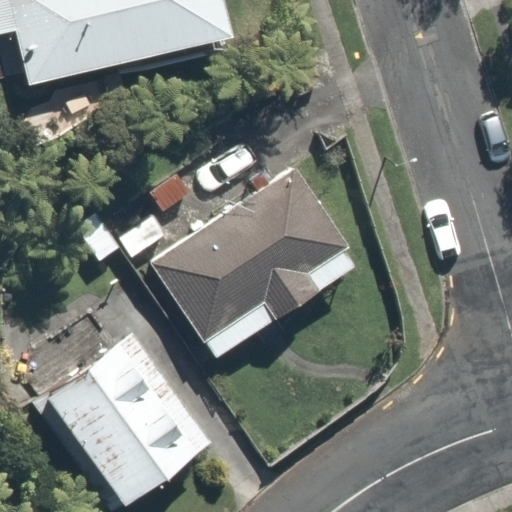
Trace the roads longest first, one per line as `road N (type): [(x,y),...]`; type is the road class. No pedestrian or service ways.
road 1 (residential): [(511,358),(402,0)]
road 2 (residential): [(511,431),(388,477),(342,511)]
